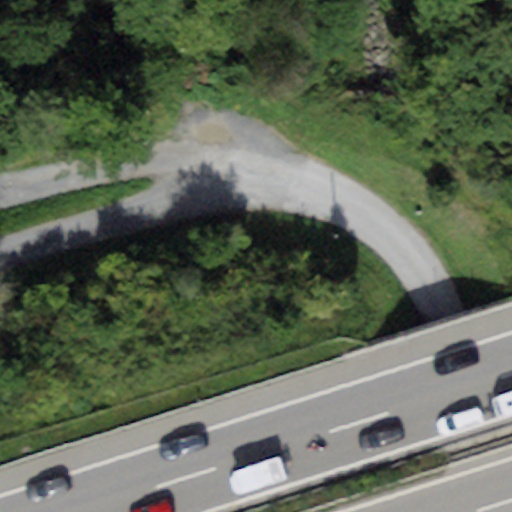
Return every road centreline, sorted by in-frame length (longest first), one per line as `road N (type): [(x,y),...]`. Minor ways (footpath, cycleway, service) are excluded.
road 1 (motorway): [(511,375),(84,511)]
road 2 (track): [(0,193),(188,157),(219,178)]
